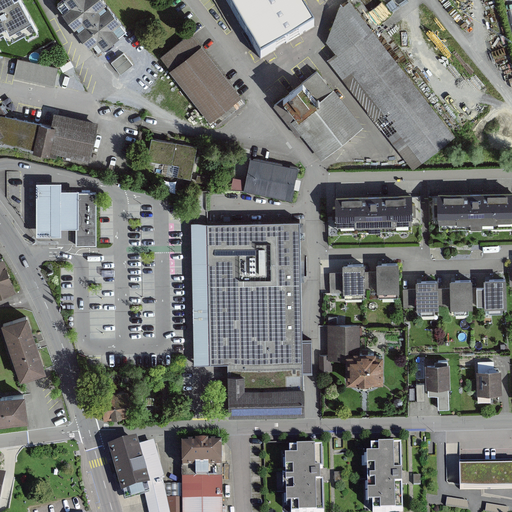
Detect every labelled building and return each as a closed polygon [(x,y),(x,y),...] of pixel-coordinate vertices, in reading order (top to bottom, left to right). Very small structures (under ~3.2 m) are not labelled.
[(22,0),(0,0),(0,36),(7,33),(10,39),(35,27),(22,0)] [(108,0),(60,0),(57,3),(96,54),(130,28),(108,0)] [(229,0),(263,58),(313,29),(296,0),(229,0)] [(365,15),(320,50),(413,169),(458,134),(365,15)] [(201,50),(171,73),(212,127),(243,104),(201,50)] [(113,61),(122,73),(135,63),(125,51),(113,61)] [(57,67),(19,60),(15,78),(54,85),(57,67)] [(314,70),(271,105),(319,164),(362,129),(314,70)] [(0,141),(88,164),(100,124),(54,113),(50,127),(6,115),(0,106),(0,141)] [(197,151),(152,142),(148,162),(181,168),(179,178),(191,180),(197,151)] [(299,168),(251,158),(244,194),(292,203),(299,168)] [(79,191),(61,191),(61,183),(36,183),(37,237),(62,236),(62,229),(79,229),(79,191)] [(96,191),(75,191),(76,244),(97,244),(96,191)] [(511,193),(438,196),(439,231),(511,228),(511,193)] [(192,219),(208,219),(208,195),(192,196),(192,219)] [(419,196),(336,197),(336,234),(419,233),(419,196)] [(300,221),(190,221),(191,288),(191,336),(220,336),(220,416),(301,416),(300,221)] [(4,257),(0,257),(0,297),(15,293),(4,257)] [(398,262),(376,263),(377,294),(399,294),(398,262)] [(365,263),(343,263),(344,295),(366,294),(365,263)] [(507,278),(485,279),(486,310),(508,310),(507,278)] [(473,280),(451,280),(452,312),(474,311),(473,280)] [(439,281),(417,282),(418,313),(440,312),(439,281)] [(30,313),(1,323),(21,380),(49,370),(30,313)] [(326,363),(351,363),(351,382),(386,382),(386,354),(359,355),(359,323),(325,324),(326,363)] [(422,386),(450,385),(449,364),(422,365),(422,386)] [(501,368),(477,369),(478,394),(502,393),(501,368)] [(99,390),(103,419),(135,415),(132,386),(99,390)] [(26,393),(0,396),(0,424),(29,421),(26,393)] [(138,439),(109,447),(123,495),(152,487),(138,439)] [(222,511),(222,444),(182,445),(183,511),(222,511)] [(400,444),(371,446),(373,511),(380,511),(403,511),(400,444)] [(324,511),(323,449),(292,450),(293,511),(324,511)] [(511,463),(460,465),(460,492),(511,491),(511,463)]
